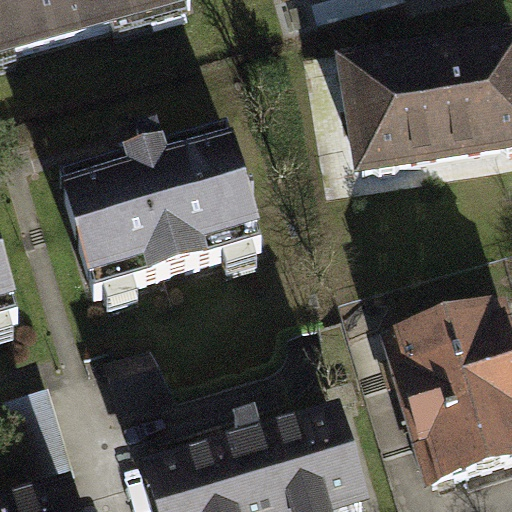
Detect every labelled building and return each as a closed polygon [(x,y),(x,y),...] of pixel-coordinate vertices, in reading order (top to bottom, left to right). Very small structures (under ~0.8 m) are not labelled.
[(0,0),(0,74),(205,19),(199,0),(0,0)] [(511,48),(347,75),(365,181),(511,155),(511,48)] [(65,196),(99,311),(272,260),(239,145),(155,170),(65,196)] [(0,337),(27,329),(0,241),(0,337)] [(391,345),(434,490),(511,467),(511,349),(501,312),(391,345)] [(110,369),(128,419),(177,402),(160,352),(110,369)] [(16,406),(34,487),(77,478),(59,397),(16,406)] [(154,478),(164,511),(374,511),(347,421),(154,478)] [(16,511),(82,511),(77,494),(16,511)]
